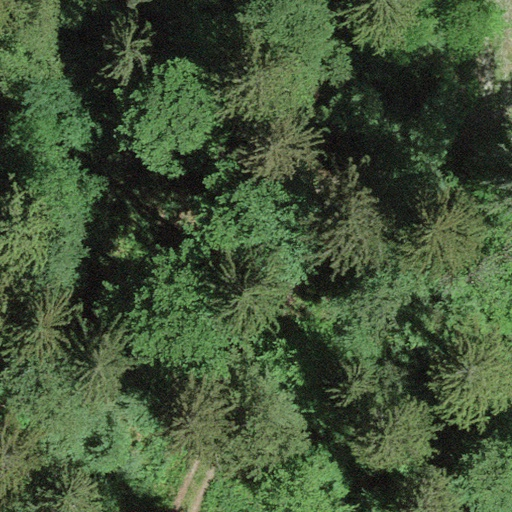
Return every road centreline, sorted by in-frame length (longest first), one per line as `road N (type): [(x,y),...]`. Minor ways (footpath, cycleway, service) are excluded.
road 1 (track): [(182,511),(319,196),(329,132),(326,0)]
road 2 (track): [(319,196),(501,110)]
